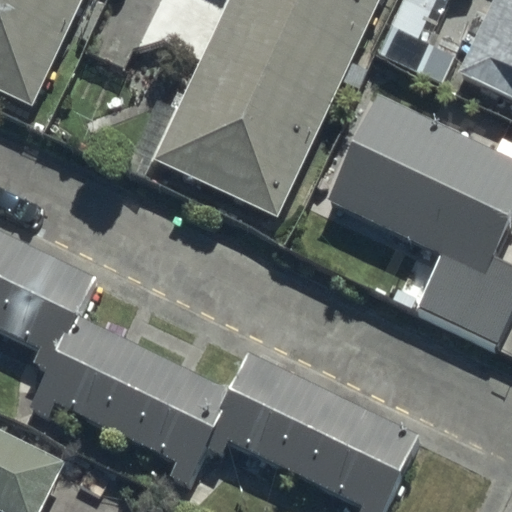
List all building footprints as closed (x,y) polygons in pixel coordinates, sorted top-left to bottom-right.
[(84,0),(0,0),(0,100),(29,115),(84,0)] [(383,0),(229,0),(151,168),(277,227),(383,0)] [(450,0),(403,0),(374,63),(440,93),(456,60),(428,47),(450,0)] [(511,0),(498,0),(481,35),(459,81),(511,107),(511,0)] [(511,275),(493,267),(511,224),(511,171),(372,109),(326,213),(441,264),(417,319),(494,354),(511,313),(511,275)] [(0,230),(0,331),(48,355),(42,368),(54,373),(35,414),(53,423),(59,410),(176,466),(168,483),(191,494),(210,455),(228,463),(233,452),(358,511),(393,511),(428,441),(253,357),(234,396),(83,324),(104,280),(0,230)] [(0,437),(0,511),(41,511),(63,467),(0,437)]
